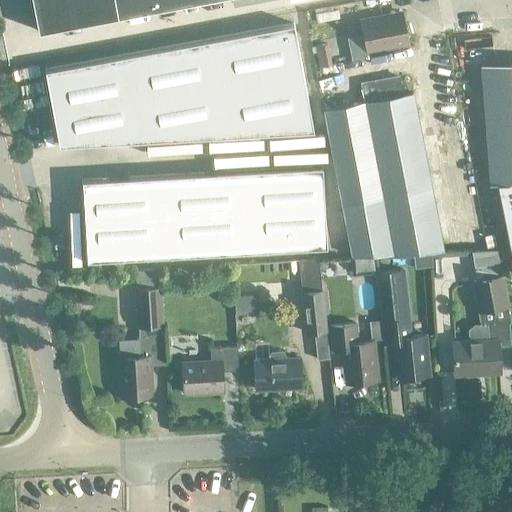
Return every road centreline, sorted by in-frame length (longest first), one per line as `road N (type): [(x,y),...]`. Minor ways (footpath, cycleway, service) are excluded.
road 1 (unclassified): [(70,458),(511,433)]
road 2 (unclassified): [(70,458),(0,138)]
